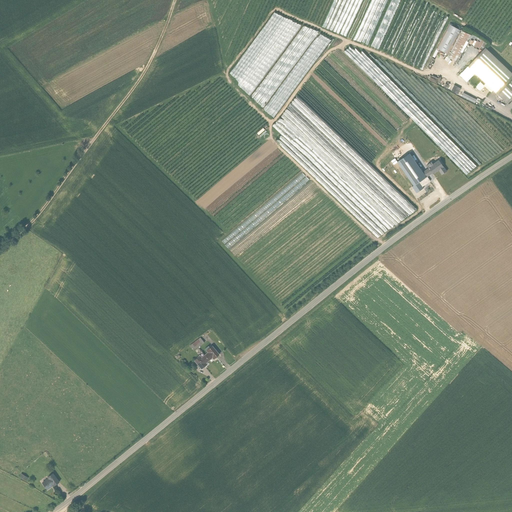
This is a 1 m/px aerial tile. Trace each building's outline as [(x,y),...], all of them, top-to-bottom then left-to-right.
[(448,22),(434,50),(436,51),(440,53),(454,25),(448,22)] [(455,26),(441,53),(447,56),(461,29),(455,26)] [(462,31),(448,57),(457,62),(471,36),(462,31)] [(375,37),(372,45),(380,48),(383,39),(375,37)] [(511,73),(485,48),(467,66),(486,84),(497,94),(498,96),(507,104),(511,99),(511,73)] [(487,85),(486,84),(484,85),(480,82),(476,85),(475,86),(475,87),(478,90),(480,92),(485,86),(485,87),(489,90),(488,90),(485,94),(487,95),(490,92),(491,92),(493,90),(492,90),(487,85)] [(454,85),(451,91),(457,95),(461,89),(454,85)] [(463,93),(461,97),(475,103),(476,100),(463,93)] [(410,152),(398,159),(414,185),(412,186),(417,192),(424,187),(423,186),(431,181),(428,176),(439,170),(442,174),(448,171),(440,158),(433,162),(432,160),(427,163),(429,167),(423,171),(410,152)] [(398,224),(406,216),(384,194),(383,197),(379,195),(380,199),(378,200),(380,201),(381,205),(378,204),(377,202),(373,203),(372,205),(375,204),(374,206),(376,207),(376,210),(378,212),(384,211),(382,213),(381,215),(383,217),(384,217),(387,218),(387,219),(388,225),(389,226),(390,226),(393,227),(394,225),(398,224)] [(200,338),(190,346),(192,348),(193,347),(195,350),(204,343),(200,338)] [(206,351),(208,353),(204,356),(209,361),(213,358),(214,360),(220,355),(212,346),(206,351)] [(209,361),(204,356),(202,358),(200,356),(194,361),(202,371),(208,365),(207,364),(209,361)] [(47,479),(42,483),(47,490),(53,486),(54,487),(60,483),(53,473),(46,478),(47,479)]
